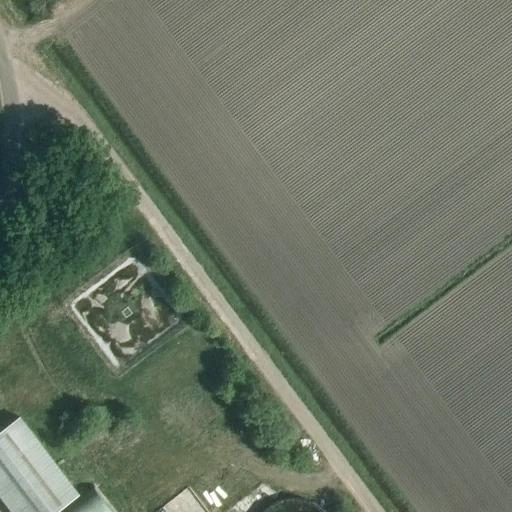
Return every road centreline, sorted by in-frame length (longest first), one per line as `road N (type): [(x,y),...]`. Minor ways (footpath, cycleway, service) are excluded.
road 1 (unknown): [(7,73),(77,113),(146,191),(377,511)]
road 2 (unclassified): [(0,240),(13,127),(0,52)]
